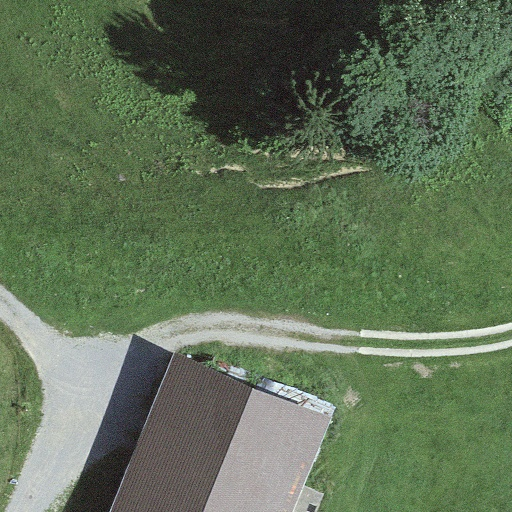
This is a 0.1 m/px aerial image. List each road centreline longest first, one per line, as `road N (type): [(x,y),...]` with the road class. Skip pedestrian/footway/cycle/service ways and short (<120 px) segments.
road 1 (track): [(56,358),(189,333),(401,348),(511,337)]
road 2 (track): [(28,511),(64,412),(56,358)]
